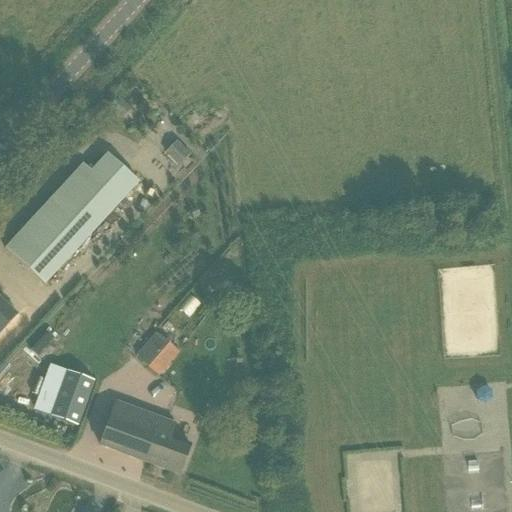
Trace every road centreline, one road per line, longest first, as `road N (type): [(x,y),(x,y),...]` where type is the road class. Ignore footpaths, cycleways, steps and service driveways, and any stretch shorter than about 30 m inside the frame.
road 1 (track): [(511,221),(492,0)]
road 2 (tertiary): [(0,149),(139,0)]
road 3 (unclassified): [(188,511),(0,439)]
